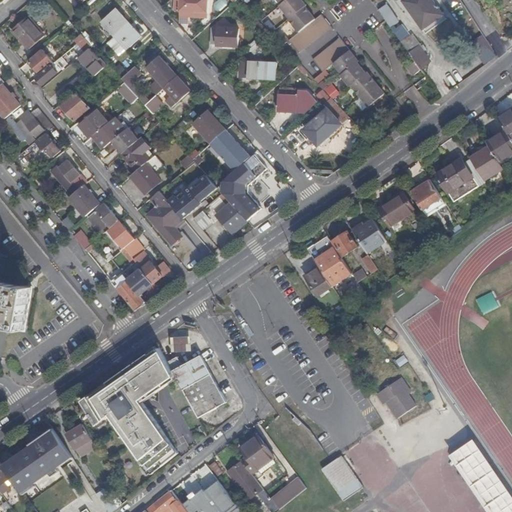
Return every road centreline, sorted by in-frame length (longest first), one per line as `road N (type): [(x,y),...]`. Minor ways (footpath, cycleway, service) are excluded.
road 1 (residential): [(0,49),(200,289)]
road 2 (residential): [(190,296),(246,392),(248,413),(127,511)]
road 3 (residential): [(139,0),(323,204)]
road 4 (residential): [(0,172),(132,337)]
road 5 (primary): [(323,204),(200,289)]
road 6 (residential): [(433,127),(341,28)]
road 7 (primary): [(433,127),(323,204)]
road 8 (primary): [(132,337),(30,408)]
